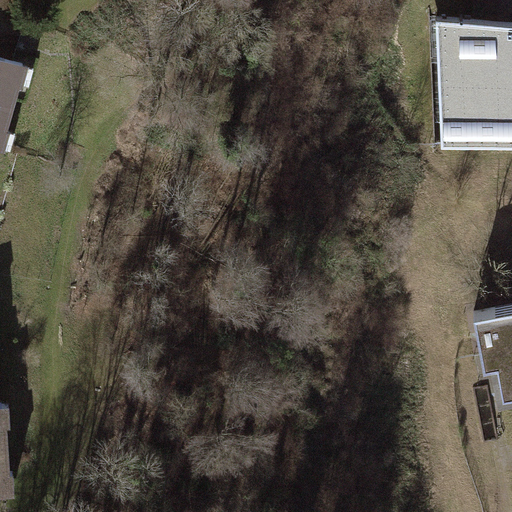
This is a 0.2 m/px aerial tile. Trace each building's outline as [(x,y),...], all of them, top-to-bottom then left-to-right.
[(511,0),(474,0),(474,18),(511,19),(511,0)] [(511,19),(474,18),(435,17),(443,141),(511,139),(511,19)] [(0,144),(3,145),(26,58),(0,51),(0,144)] [(511,304),(473,312),(483,366),(497,363),(503,395),(511,393),(511,304)] [(3,403),(0,403),(0,492),(15,491),(9,403),(3,403)]
